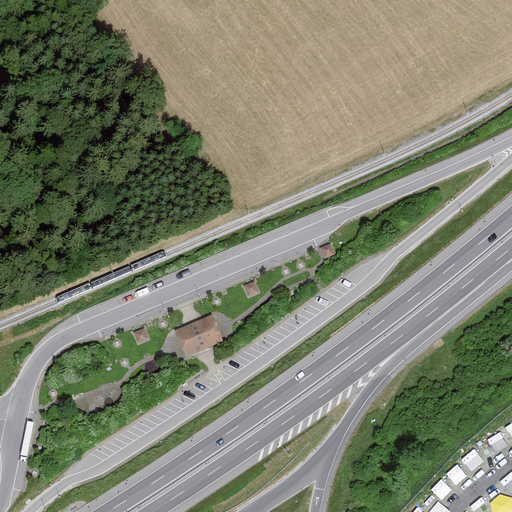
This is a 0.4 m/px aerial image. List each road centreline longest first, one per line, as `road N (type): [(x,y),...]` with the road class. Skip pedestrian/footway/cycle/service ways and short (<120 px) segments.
road 1 (motorway): [(511,216),(301,380),(106,511)]
road 2 (motorway): [(152,511),(433,311)]
road 3 (motorway): [(327,458),(363,396),(433,311)]
